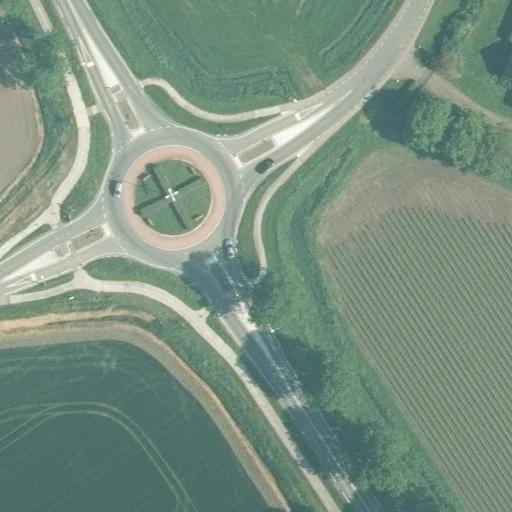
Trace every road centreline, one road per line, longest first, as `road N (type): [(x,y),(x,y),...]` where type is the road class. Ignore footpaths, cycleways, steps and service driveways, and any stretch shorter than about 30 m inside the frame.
road 1 (secondary): [(366,511),(255,333)]
road 2 (secondary): [(325,111),(381,62),(418,0)]
